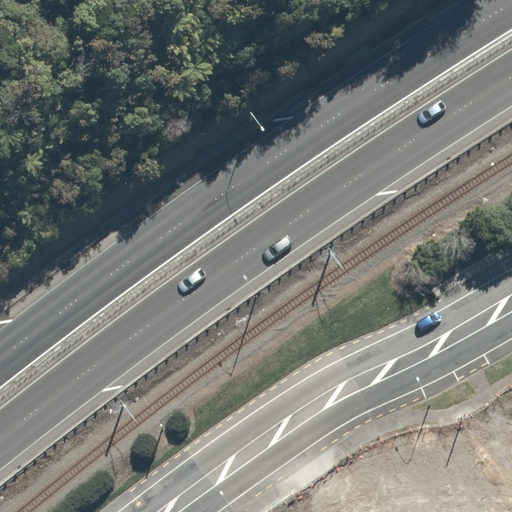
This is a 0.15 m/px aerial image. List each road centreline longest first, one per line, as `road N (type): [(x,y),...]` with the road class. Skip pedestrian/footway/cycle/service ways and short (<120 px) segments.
road 1 (trunk): [(511,77),(346,181),(0,438)]
road 2 (trunk): [(0,360),(276,155),(511,1)]
road 3 (secondary): [(181,511),(293,424),(511,312)]
